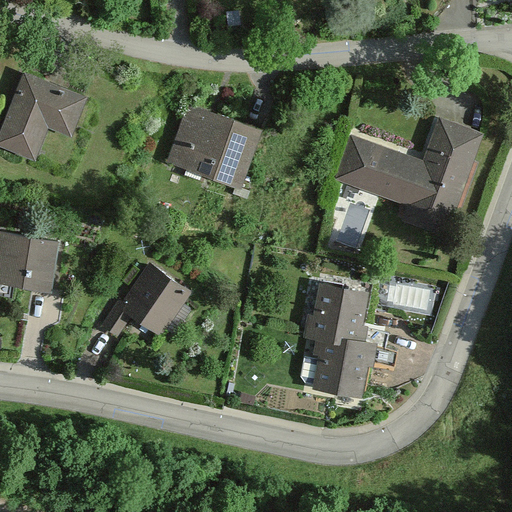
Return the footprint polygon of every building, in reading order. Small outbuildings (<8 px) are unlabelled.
[(76,139),(92,102),(29,75),(0,142),(0,146),(41,163),(55,130),(76,139)] [(245,194),(268,140),(190,108),(168,161),(245,194)] [(455,242),(494,139),(444,120),(427,163),(358,137),(340,183),(411,210),(406,223),(455,242)] [(0,284),(57,297),(67,248),(0,234),(0,253),(5,255),(0,279),(0,284)] [(154,264),(105,327),(122,339),(136,321),(165,342),(199,298),(154,264)] [(377,298),(323,289),(318,319),(312,318),(299,392),(370,404),(379,348),(369,346),(377,298)]
